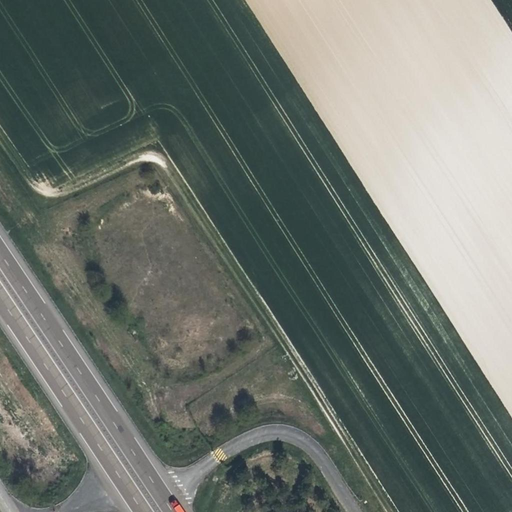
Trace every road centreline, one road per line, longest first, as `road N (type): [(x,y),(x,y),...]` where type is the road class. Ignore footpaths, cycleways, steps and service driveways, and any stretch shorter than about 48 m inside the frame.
road 1 (track): [(387,511),(168,164),(146,155),(89,184),(46,172),(0,100)]
road 2 (motorway): [(174,511),(0,249)]
road 3 (motorway): [(0,296),(143,511)]
